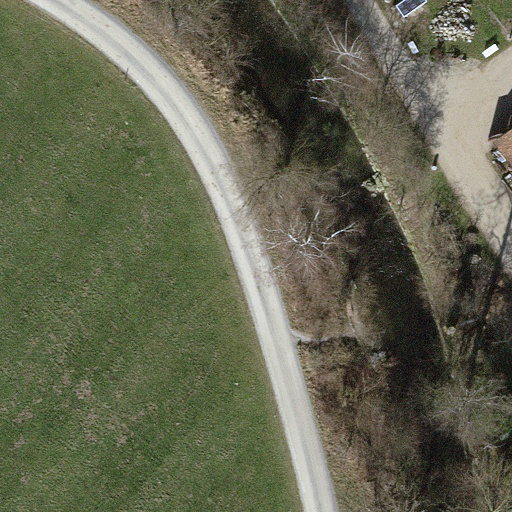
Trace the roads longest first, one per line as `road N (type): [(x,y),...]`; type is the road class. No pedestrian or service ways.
road 1 (track): [(321,511),(224,152),(172,78),(51,0)]
road 2 (track): [(461,137),(360,0)]
